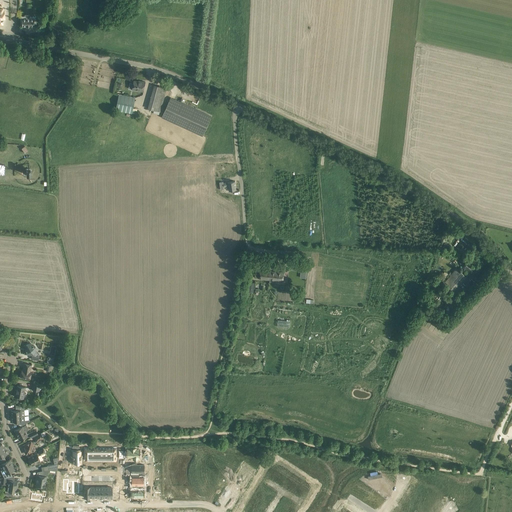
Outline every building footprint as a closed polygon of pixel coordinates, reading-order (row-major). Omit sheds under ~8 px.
[(25,18),(25,16),(20,16),(20,25),(22,25),(22,26),(23,26),(26,26),(29,26),(31,26),(33,26),(34,26),(34,24),(36,24),(36,17),(29,17),(25,18)] [(141,82),(134,81),(132,89),(143,92),(145,82),(141,81),(141,82)] [(166,88),(154,85),(148,108),(160,112),(166,88)] [(135,97),(119,94),(115,110),(132,114),(135,97)] [(211,116),(171,98),(162,117),(203,136),(211,116)] [(175,163),(177,177),(204,173),(202,159),(175,163)] [(211,168),(212,176),(234,173),(233,165),(211,168)] [(173,193),(172,176),(161,176),(161,193),(173,193)] [(223,182),(219,182),(221,189),(224,189),(224,187),(229,186),(230,190),(231,190),(236,189),(235,181),(230,182),(228,182),(223,183),(223,182)] [(177,197),(216,193),(215,183),(176,187),(177,197)] [(308,270),(310,263),(309,263),(306,262),(306,263),(293,261),(292,268),(306,270),(308,270)] [(474,266),(468,261),(461,269),(464,272),(466,269),(470,272),(474,266)] [(466,277),(457,269),(452,274),(450,277),(444,284),(459,296),(463,291),(458,287),(466,277)] [(269,271),(255,270),(255,278),(270,279),(270,276),(269,276),(269,271)] [(284,273),(269,271),(269,276),(270,276),(270,279),(269,282),(283,283),(284,273)] [(38,355),(39,355),(35,350),(37,349),(34,346),(31,345),(29,342),(30,343),(25,347),(26,348),(24,354),(32,355),(31,359),(38,360),(39,355),(38,355)] [(20,378),(29,380),(31,371),(30,371),(31,365),(24,363),(22,373),(21,372),(20,378)] [(40,384),(33,383),(32,390),(39,391),(40,384)] [(25,387),(17,386),(16,392),(15,392),(14,397),(23,398),(25,387)] [(24,415),(24,407),(18,407),(18,410),(11,411),(11,416),(24,415)] [(24,415),(11,416),(11,422),(18,421),(19,424),(25,424),(28,422),(27,420),(25,421),(24,415)] [(27,427),(26,424),(14,430),(19,440),(28,436),(26,432),(27,432),(28,430),(28,429),(28,428),(27,427)] [(37,442),(39,441),(43,438),(40,433),(34,436),(37,442)] [(27,444),(22,446),(26,454),(34,450),(32,446),(33,446),(32,445),(35,443),(34,442),(32,442),(31,442),(31,441),(27,444)] [(46,453),(43,448),(38,451),(38,452),(28,458),(32,466),(41,461),(38,456),(40,455),(46,453)] [(119,450),(119,458),(125,458),(125,457),(128,457),(134,457),(134,455),(139,455),(139,457),(140,457),(140,449),(136,449),(136,448),(135,448),(134,448),(133,448),(132,448),(131,448),(131,449),(128,449),(128,451),(124,451),(124,450),(119,450)] [(73,458),(73,463),(81,463),(81,459),(81,458),(81,456),(81,455),(81,453),(81,452),(81,451),(73,451),(73,455),(73,456),(73,458)] [(5,459),(0,462),(1,464),(0,464),(1,465),(0,465),(0,466),(0,467),(1,469),(2,469),(3,469),(12,465),(10,460),(6,462),(5,459)] [(126,474),(132,474),(139,474),(139,472),(144,472),(144,468),(144,465),(137,465),(137,464),(132,464),(132,465),(130,465),(130,470),(131,470),(131,474),(126,474)] [(3,469),(1,471),(4,478),(14,476),(12,476),(10,472),(15,470),(12,465),(3,469)] [(48,470),(43,471),(42,476),(36,475),(36,480),(37,480),(36,486),(44,487),(45,487),(46,486),(47,486),(47,485),(48,483),(47,482),(47,481),(46,480),(46,476),(47,476),(48,470)] [(376,473),(363,477),(364,480),(368,479),(369,482),(375,480),(375,477),(377,476),(376,473)] [(132,474),(132,484),(136,484),(136,485),(136,484),(137,484),(137,485),(138,485),(138,484),(144,484),(144,477),(139,477),(139,474),(132,474)] [(14,476),(4,478),(3,485),(7,485),(17,487),(18,482),(14,481),(14,478),(14,476)] [(377,479),(373,485),(383,492),(387,486),(377,479)] [(63,480),(63,491),(67,491),(67,494),(73,494),(73,484),(68,484),(68,480),(63,480)] [(73,484),(73,494),(79,494),(79,491),(82,491),(82,480),(77,480),(77,484),(73,484)] [(17,487),(7,485),(6,491),(5,491),(4,495),(12,496),(13,492),(16,493),(17,487)] [(369,486),(366,490),(370,493),(367,498),(376,505),(381,499),(378,497),(380,495),(369,486)] [(130,487),(130,492),(134,492),(134,497),(144,497),(144,490),(143,490),(143,487),(130,487)] [(32,494),(31,500),(34,500),(34,501),(37,502),(38,501),(41,501),(41,497),(45,497),(46,492),(35,491),(35,494),(32,494)]
